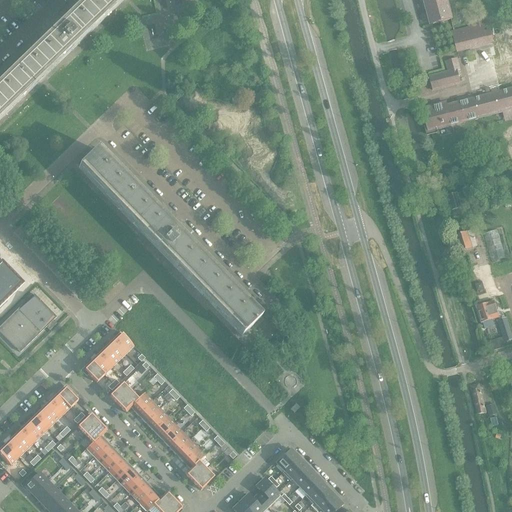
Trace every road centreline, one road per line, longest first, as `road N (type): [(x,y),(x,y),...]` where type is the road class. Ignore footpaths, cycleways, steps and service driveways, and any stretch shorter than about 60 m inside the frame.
road 1 (secondary): [(427,511),(403,384),(360,231)]
road 2 (secondary): [(343,237),(408,511)]
road 3 (unknown): [(102,130),(130,108),(263,239),(256,261),(244,267),(234,260)]
road 4 (secondary): [(277,0),(343,237)]
road 5 (unclassified): [(511,354),(445,374),(433,369),(377,237),(360,231)]
road 6 (secondary): [(360,231),(295,0)]
road 7 (residential): [(55,363),(205,511)]
road 8 (unknown): [(234,260),(102,130)]
road 9 (unclassified): [(355,68),(344,90),(366,194),(360,231)]
road 10 (unknown): [(0,226),(102,130)]
road 11 (residential): [(95,323),(0,229)]
road 12 (unknown): [(511,81),(388,104)]
